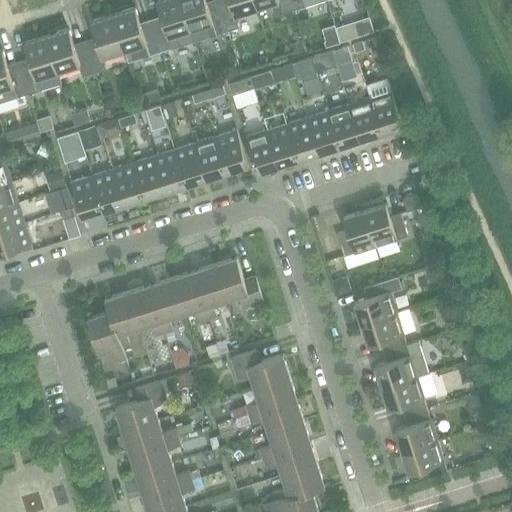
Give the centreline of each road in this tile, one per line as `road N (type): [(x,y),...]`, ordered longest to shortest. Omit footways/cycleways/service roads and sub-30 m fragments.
road 1 (residential): [(377,511),(279,208)]
road 2 (residential): [(38,275),(256,203),(279,208)]
road 3 (residential): [(279,208),(423,162)]
road 4 (residential): [(80,415),(38,275)]
